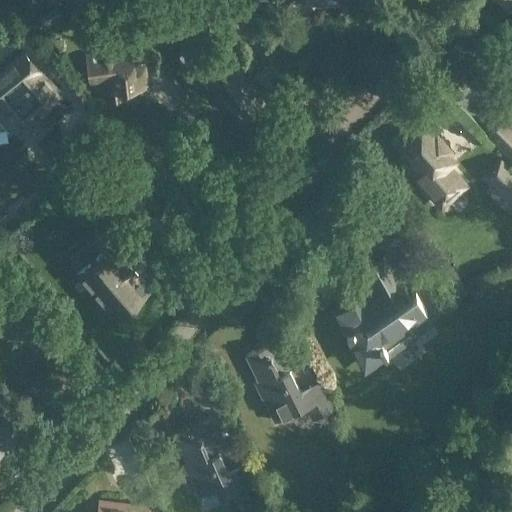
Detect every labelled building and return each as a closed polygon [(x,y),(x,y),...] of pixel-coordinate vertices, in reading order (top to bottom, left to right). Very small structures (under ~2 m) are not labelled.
[(71,0),(80,13),(99,0),(71,0)] [(118,20),(134,38),(146,27),(131,12),(118,20)] [(133,73),(131,53),(126,53),(125,49),(135,41),(116,20),(110,13),(100,21),(114,38),(111,41),(112,55),(95,57),(94,53),(85,54),(88,82),(102,81),(99,86),(100,94),(104,97),(105,101),(125,99),(124,90),(148,87),(146,72),(133,73)] [(63,51),(64,38),(48,37),(47,50),(63,51)] [(205,61),(188,43),(171,58),(180,69),(177,72),(192,88),(202,79),(238,119),(263,97),(245,77),(248,74),(236,61),(216,79),(203,64),(205,61)] [(23,46),(0,65),(0,107),(20,131),(63,94),(23,46)] [(449,82),(440,91),(453,104),(463,93),(449,82)] [(489,135),(511,157),(511,155),(511,124),(505,118),(489,135)] [(422,124),(400,143),(420,167),(413,174),(441,205),(463,185),(445,165),(453,158),(445,149),(448,147),(438,135),(434,137),(422,124)] [(145,172),(130,153),(111,169),(127,187),(145,172)] [(511,193),(511,170),(500,158),(484,174),(508,198),(511,193)] [(93,173),(73,191),(91,212),(112,195),(93,173)] [(147,299),(151,296),(111,253),(111,254),(97,236),(101,235),(82,212),(58,229),(77,251),(85,252),(88,250),(98,262),(78,277),(118,321),(134,309),(137,312),(150,302),(147,299)] [(111,224),(117,230),(129,219),(124,213),(111,224)] [(364,364),(411,331),(415,336),(432,324),(426,311),(415,289),(397,301),(393,293),(406,287),(396,272),(384,255),(362,266),(371,284),(374,290),(336,309),(364,364)] [(464,285),(453,264),(435,273),(446,295),(464,285)] [(256,380),(276,420),(307,404),(314,418),(334,407),(320,380),(301,389),(276,339),(247,353),(260,378),(256,380)] [(219,496),(234,489),(238,499),(259,489),(246,462),(227,470),(206,423),(177,436),(188,461),(183,463),(196,490),(213,482),(219,496)] [(151,511),(152,504),(98,497),(95,511),(151,511)]
